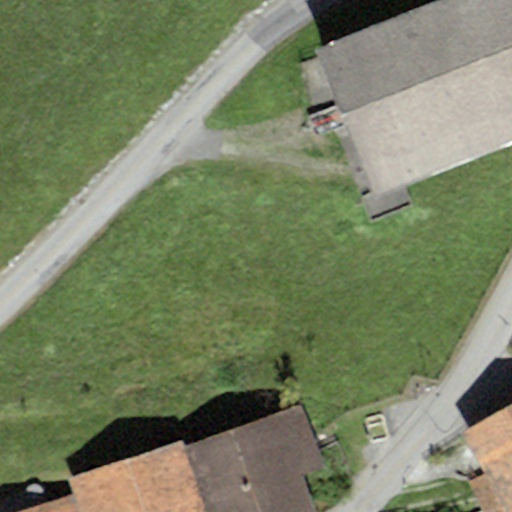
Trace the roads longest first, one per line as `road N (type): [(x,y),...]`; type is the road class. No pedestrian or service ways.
road 1 (residential): [(316,0),(205,87),(109,195),(0,297)]
road 2 (residential): [(359,511),(441,414),(511,298)]
